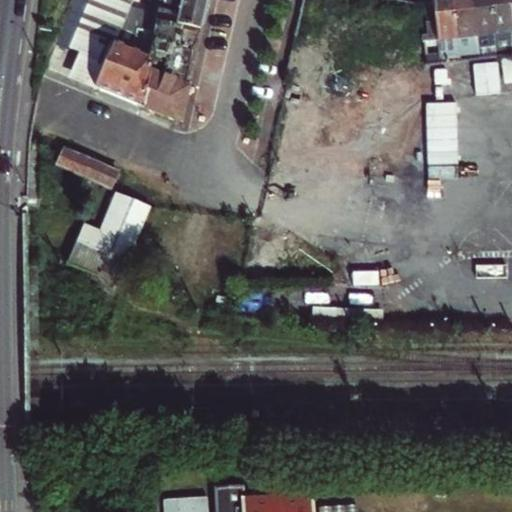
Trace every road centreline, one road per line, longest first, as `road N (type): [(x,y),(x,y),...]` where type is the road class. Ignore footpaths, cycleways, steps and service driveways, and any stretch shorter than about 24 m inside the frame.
road 1 (residential): [(255,0),(218,175)]
road 2 (residential): [(54,113),(218,175)]
road 3 (unknown): [(428,207),(460,126),(511,90)]
